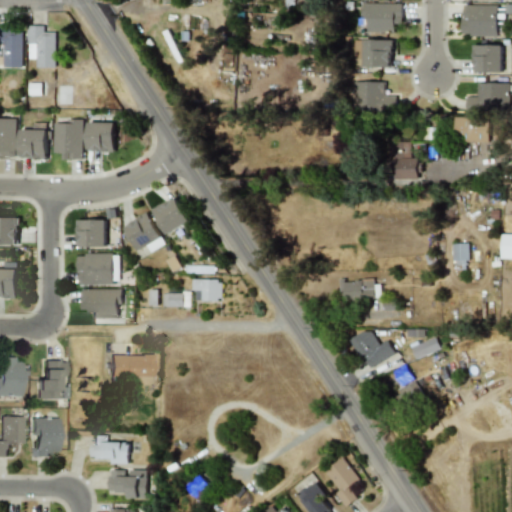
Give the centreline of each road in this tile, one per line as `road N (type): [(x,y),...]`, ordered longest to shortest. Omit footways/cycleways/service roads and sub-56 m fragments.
road 1 (tertiary): [(419,511),(83,0)]
road 2 (residential): [(0,330),(49,331),(51,190)]
road 3 (residential): [(289,314),(272,327),(127,325)]
road 4 (residential): [(181,148),(126,179),(51,190)]
